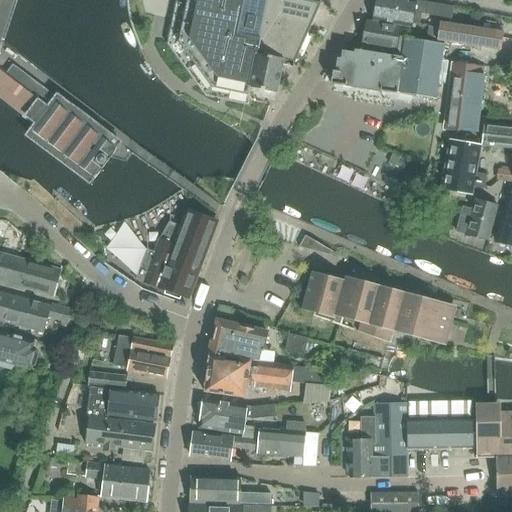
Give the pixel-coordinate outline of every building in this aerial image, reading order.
[(0,0),(0,98),(33,124),(24,136),(89,185),(122,143),(56,93),(46,106),(0,70),(0,41),(0,42),(13,0),(0,0)] [(276,94),(282,66),(292,69),(321,4),(301,0),(186,0),(178,42),(211,88),(248,95),(249,88),(276,94)] [(452,20),(453,8),(425,3),(409,0),(376,0),(373,21),(410,27),(411,25),(419,27),(421,15),(452,20)] [(404,39),(405,39),(405,38),(398,37),(400,27),(366,21),(362,45),(399,53),(398,57),(402,58),(404,39)] [(500,52),(502,36),(503,33),(439,22),(436,41),(500,52)] [(443,44),(405,39),(404,39),(402,58),(398,57),(356,51),(355,55),(343,53),(342,61),(338,60),(336,72),(332,71),(330,84),(415,97),(435,99),(437,83),(440,62),(443,44)] [(437,83),(445,85),(448,63),(440,62),(437,83)] [(477,133),(483,77),(481,76),(482,69),(453,65),(445,130),(477,133)] [(511,149),(511,127),(484,124),(482,146),(511,149)] [(484,189),(486,175),(475,173),(480,147),(450,141),(441,189),(471,194),(473,187),(484,189)] [(407,159),(403,171),(411,174),(416,162),(407,159)] [(511,167),(498,166),(496,179),(511,181),(511,169),(511,167)] [(511,247),(511,194),(508,193),(495,243),(511,247)] [(488,241),(497,206),(474,200),(471,211),(463,208),(456,232),(488,241)] [(188,299),(215,226),(211,224),(212,220),(187,211),(181,227),(170,223),(159,241),(155,252),(145,248),(134,278),(188,299)] [(305,237),(299,248),(329,256),(330,254),(331,252),(305,237)] [(0,282),(53,297),(60,271),(0,254),(0,282)] [(310,275),(301,310),(314,314),(313,317),(333,324),(336,317),(343,281),(324,276),(310,275)] [(423,333),(447,339),(450,329),(451,306),(344,277),(343,281),(336,317),(354,322),(356,315),(361,317),(357,332),(388,343),(391,332),(421,340),(423,333)] [(0,321),(43,333),(50,307),(0,293),(0,321)] [(263,352),(263,351),(268,334),(217,321),(212,325),(215,329),(209,355),(259,362),(261,352),(263,352),(261,363),(273,365),(275,353),(263,352)] [(29,370),(35,349),(34,349),(35,342),(0,332),(0,365),(1,368),(11,371),(16,366),(29,370)] [(289,334),(286,350),(304,354),(308,339),(289,334)] [(166,380),(172,348),(172,346),(119,336),(113,366),(124,368),(126,357),(130,358),(128,372),(166,380)] [(292,368),(273,365),(261,363),(209,356),(204,392),(246,398),(247,387),(288,392),(290,380),(306,382),(304,405),(328,403),(331,371),(292,368)] [(90,372),(88,387),(91,387),(126,391),(127,377),(90,372)] [(89,417),(86,444),(102,446),(101,450),(113,451),(114,447),(151,452),(154,425),(107,419),(107,415),(155,421),(158,396),(126,391),(91,387),(87,417),(89,417)] [(252,408),(246,407),(202,401),(199,429),(242,435),(244,418),(252,419),(253,420),(276,418),(275,406),(252,408)] [(408,450),(433,449),(471,448),(471,401),(407,403),(408,450)] [(408,478),(407,403),(374,404),(374,418),(361,418),(361,440),(349,440),(349,479),(408,478)] [(511,412),(499,413),(498,405),(474,405),(475,460),(494,460),(495,495),(496,495),(511,494),(511,412)] [(259,429),(258,441),(267,441),(304,444),(305,433),(279,431),(259,429)] [(258,441),(198,433),(193,433),(190,457),(230,462),(232,447),(258,451),(257,454),(303,458),(302,467),(314,467),(317,434),(305,433),(304,444),(267,441),(258,441)] [(46,459),(45,466),(56,468),(57,460),(46,459)] [(145,503),(149,471),(88,463),(87,478),(104,480),(102,497),(145,503)] [(189,503),(240,505),(264,505),(265,496),(240,496),(241,479),(190,478),(189,503)] [(371,511),(418,511),(419,511),(418,492),(371,494),(371,511)] [(51,502),(49,511),(96,511),(98,498),(78,495),(78,501),(66,499),(66,504),(53,502),(51,502)]
